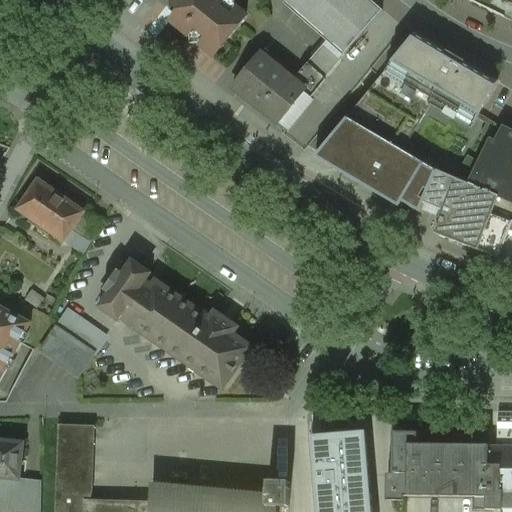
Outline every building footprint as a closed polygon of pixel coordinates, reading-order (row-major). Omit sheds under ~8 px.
[(176,0),(168,10),(176,16),(170,22),(210,54),(220,42),(223,45),(245,17),(224,0),(176,0)] [(382,11),(368,0),(286,0),(283,4),(326,41),(342,56),(382,11)] [(511,0),(464,0),(504,20),(511,16),(511,0)] [(498,83),(416,34),(314,159),(398,209),(402,203),(419,214),(420,212),(436,172),(440,163),(408,144),(430,105),(470,129),(498,83)] [(342,56),(326,41),(307,63),(325,79),(341,61),(339,59),(342,56)] [(277,123),(302,92),(291,82),(260,57),(234,88),(277,123)] [(309,99),(325,79),(307,63),(291,82),(302,92),(309,99)] [(501,128),(488,121),(481,134),(489,139),(494,142),(501,128)] [(478,163),(468,183),(511,203),(511,131),(502,126),(501,128),(494,142),(489,139),(478,163)] [(459,171),(440,163),(436,172),(454,181),(467,186),(468,183),(478,163),(467,157),(459,171)] [(454,181),(436,172),(420,212),(438,219),(454,181)] [(84,213),(37,181),(17,211),(64,243),(72,230),(84,213)] [(454,181),(438,219),(440,220),(435,235),(511,264),(511,203),(468,183),(467,186),(454,181)] [(91,243),(72,230),(64,243),(83,256),(91,243)] [(122,274),(117,270),(103,291),(108,294),(98,308),(117,321),(121,318),(127,321),(152,286),(146,281),(151,274),(131,260),(122,274)] [(152,286),(127,321),(126,323),(222,389),(250,348),(232,335),(236,329),(214,313),(209,319),(155,282),(152,286)] [(30,323),(0,307),(0,370),(3,372),(30,323)] [(106,337),(68,310),(53,332),(66,341),(69,337),(94,355),(106,337)] [(66,341),(53,332),(39,352),(78,378),(94,355),(69,337),(66,341)] [(511,412),(497,412),(495,448),(511,448),(511,412)] [(488,492),(488,448),(488,441),(477,442),(476,437),(465,437),(465,433),(453,433),(453,429),(441,429),(440,425),(427,425),(427,428),(415,428),(415,433),(392,433),(392,497),(473,497),(473,510),(500,510),(503,510),(503,492),(488,492)] [(153,490),(152,504),(93,502),(95,428),(59,427),(56,511),(277,511),(277,508),(290,508),(291,483),(269,483),(268,496),(183,494),(183,491),(153,490)] [(372,511),(366,434),(312,438),(317,511),(372,511)] [(14,511),(19,478),(22,444),(0,441),(0,511),(7,511),(14,511)] [(511,448),(495,448),(488,448),(488,492),(503,492),(511,492),(511,448)] [(40,511),(41,480),(19,478),(14,511),(40,511)] [(503,510),(500,510),(500,511),(511,511),(511,492),(503,492),(503,510)]
